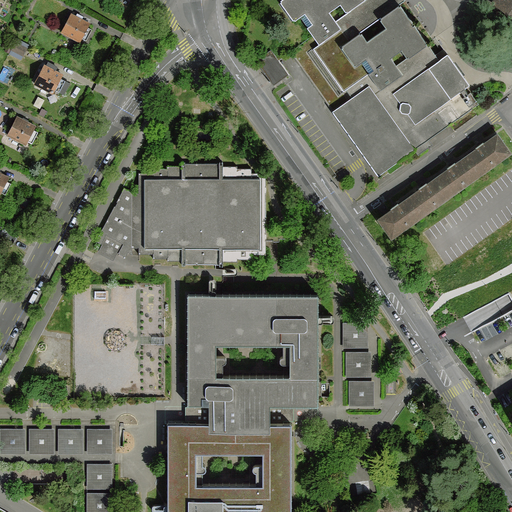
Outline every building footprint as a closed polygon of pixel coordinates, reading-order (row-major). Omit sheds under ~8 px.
[(282,0),(281,1),(282,2),(281,2),(294,21),(295,20),(296,21),(301,17),(308,27),(307,28),(313,36),(319,44),(313,48),(344,91),(346,89),(352,97),(332,112),(378,176),(480,104),(471,92),(464,98),(460,93),(471,85),(449,54),(437,61),(434,57),(436,55),(400,5),(380,19),(386,28),(368,41),(362,33),(350,41),(336,22),(330,12),(341,5),(347,14),(365,0),(282,0)] [(405,1),(404,0),(365,0),(347,14),(336,22),(350,41),(362,33),(380,19),(400,5),(405,1)] [(511,0),(496,0),(494,3),(511,16),(511,0)] [(72,14),(63,32),(81,41),(82,38),(88,28),(90,23),(72,14)] [(88,28),(82,38),(87,40),(92,30),(88,28)] [(291,52),(332,112),(352,97),(346,89),(344,91),(313,48),(319,44),(313,36),(291,52)] [(27,49),(16,42),(12,50),(24,56),(27,49)] [(273,53),(258,63),(274,86),(289,75),(273,53)] [(45,66),(36,84),(53,93),(55,89),(61,79),(63,75),(45,66)] [(61,79),(55,89),(60,91),(65,81),(61,79)] [(350,154),(306,93),(284,108),(329,169),(350,154)] [(18,117),(8,135),(26,144),(28,141),(33,130),(36,126),(18,117)] [(38,132),(33,130),(28,141),(32,143),(38,132)] [(510,152),(498,134),(379,219),(392,237),(510,152)] [(125,188),(96,241),(103,245),(99,253),(113,261),(117,254),(124,257),(127,252),(132,254),(133,247),(140,247),(140,254),(154,254),(154,258),(168,258),(168,260),(182,260),(183,265),(186,266),(187,264),(220,264),(220,266),(224,266),(224,261),(238,261),(238,258),(253,259),(253,254),(267,254),(266,173),(252,173),(252,168),(238,169),(238,166),(224,166),(224,164),(182,164),(182,166),(168,166),(168,168),(153,169),(154,173),(139,173),(140,192),(132,192),(125,188)] [(0,172),(0,194),(1,192),(7,181),(9,177),(0,172)] [(11,184),(7,181),(1,192),(6,194),(11,184)] [(165,283),(75,283),(74,397),(165,397),(165,283)] [(293,511),(294,424),(285,424),(274,424),(274,407),(295,407),(322,407),(322,295),(188,295),(188,383),(188,406),(211,406),(211,425),(197,425),(186,425),(169,425),(169,458),(169,511),(293,511)] [(368,323),(343,323),(343,348),(368,349),(368,323)] [(372,352),(347,352),(347,377),(372,377),(372,352)] [(375,381),(350,381),(350,406),(376,406),(375,381)] [(211,406),(188,406),(189,408),(187,407),(187,422),(197,422),(197,425),(211,425),(211,406)] [(295,421),(295,407),(274,407),(274,424),(285,424),(285,422),(295,421)] [(55,429),(30,428),(30,454),(55,454),(55,429)] [(26,453),(26,429),(1,429),(1,453),(26,453)] [(84,429),(59,429),(59,454),(84,454),(84,429)] [(113,429),(88,429),(88,454),(113,454),(113,429)] [(113,464),(88,464),(88,489),(113,489),(113,464)] [(112,511),(113,493),(88,493),(88,511),(112,511)]
